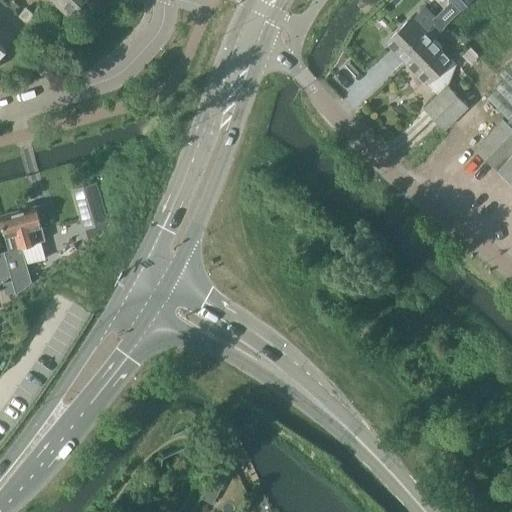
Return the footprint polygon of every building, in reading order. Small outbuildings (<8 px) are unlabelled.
[(54,0),(77,21),(97,0),(54,0)] [(387,40),(406,60),(430,37),(460,8),(452,0),(451,0),(435,16),(424,5),(412,18),(411,17),(387,40)] [(468,0),(452,0),(460,8),(468,0)] [(25,21),(32,13),(25,7),(18,15),(25,21)] [(32,13),(25,21),(33,29),(40,21),(32,13)] [(451,58),(430,37),(406,60),(427,81),(451,58)] [(50,55),(37,70),(39,72),(54,67),(58,63),(50,55)] [(509,119),(506,122),(511,127),(511,60),(498,73),(504,79),(486,97),(509,119)] [(423,106),(443,128),(467,106),(446,84),(423,106)] [(511,127),(506,122),(501,118),(474,148),(511,182),(511,127)] [(96,182),(71,189),(82,227),(107,219),(96,182)] [(35,204),(0,213),(0,222),(7,249),(15,246),(16,246),(16,248),(45,240),(35,204)] [(2,250),(9,275),(17,296),(28,285),(16,248),(16,246),(15,246),(7,249),(2,250)] [(0,281),(9,275),(2,250),(0,250),(0,281)]
